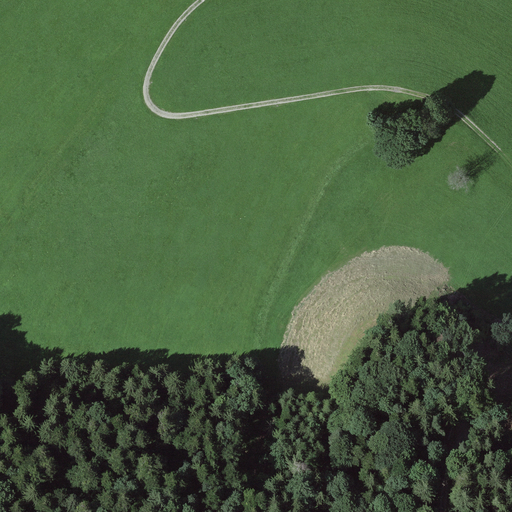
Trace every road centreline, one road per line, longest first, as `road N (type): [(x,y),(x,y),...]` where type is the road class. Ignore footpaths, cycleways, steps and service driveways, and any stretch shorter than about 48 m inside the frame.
road 1 (track): [(207,0),(159,51),(146,99),(158,119),(382,87),(426,93),(500,152)]
road 2 (track): [(511,435),(462,440),(450,461),(443,511)]
